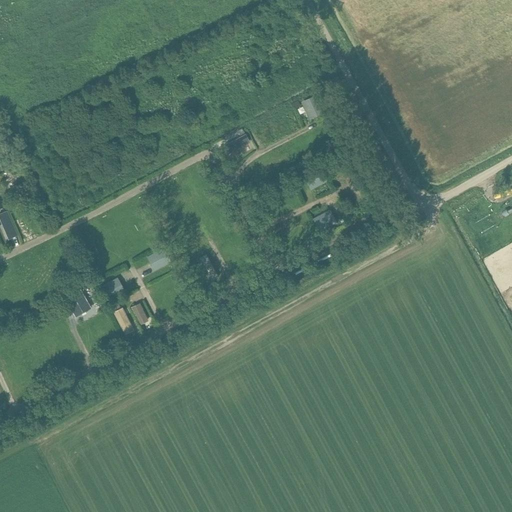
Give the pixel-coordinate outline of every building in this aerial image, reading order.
[(315,96),(303,102),(311,118),(322,112),(315,96)] [(227,143),(248,136),(244,125),(223,132),(227,143)] [(11,157),(5,160),(17,184),(22,181),(27,179),(18,159),(13,162),(11,157)] [(303,177),(310,190),(327,181),(320,168),(303,177)] [(329,210),(313,219),(320,232),(336,223),(329,210)] [(7,211),(0,213),(0,219),(8,239),(17,235),(7,211)] [(149,253),(158,247),(155,242),(145,247),(149,253)] [(163,248),(147,257),(154,270),(170,261),(163,248)] [(302,257),(291,262),(293,267),(305,262),(302,257)] [(73,296),(93,285),(88,277),(69,289),(73,296)] [(117,278),(101,287),(108,300),(124,291),(117,278)] [(140,316),(147,312),(137,293),(129,298),(140,316)] [(122,298),(113,301),(120,323),(128,320),(122,298)]
